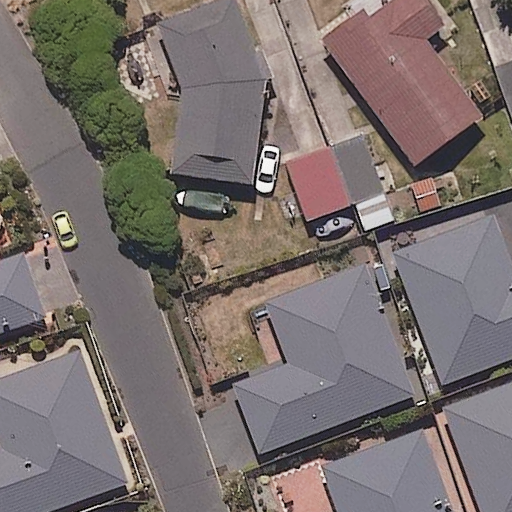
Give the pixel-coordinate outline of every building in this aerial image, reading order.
[(236,0),(211,0),(157,22),(185,93),(176,173),(256,182),(268,79),(236,0)] [(448,28),(426,0),(393,0),(328,51),(415,163),(480,113),(427,44),(448,28)] [(364,135),(330,147),(351,207),(402,190),(392,160),(375,166),(364,135)] [(308,222),(351,207),(330,147),(287,162),(308,222)] [(395,260),(446,387),(511,361),(511,256),(497,219),(395,260)] [(0,338),(48,321),(24,256),(0,264),(0,338)] [(261,454),(418,397),(371,268),(268,305),(291,370),(237,389),(261,454)] [(0,511),(44,511),(132,480),(86,352),(0,382),(0,438),(5,454),(0,455),(0,511)] [(511,511),(511,386),(443,411),(479,511),(511,511)] [(456,511),(428,433),(325,471),(339,511),(456,511)]
